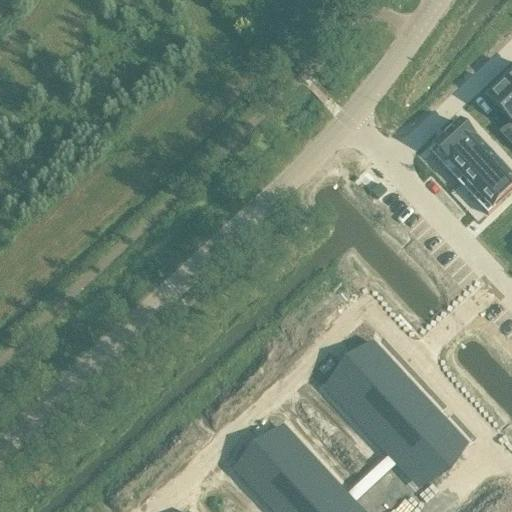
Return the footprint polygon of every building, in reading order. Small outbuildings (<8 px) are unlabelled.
[(511,124),(500,135),(511,147),(511,89),(506,84),(489,100),(511,124)] [(446,170),(451,166),(479,196),(473,201),(489,217),(511,195),(511,179),(462,125),(430,154),(446,170)] [(376,347),(329,390),(393,459),(398,464),(409,476),(425,462),(436,473),(467,444),(376,347)] [(284,432),(237,476),(270,511),(357,511),(352,506),(347,501),(284,432)] [(398,464),(393,459),(347,501),(352,506),(398,464)]
